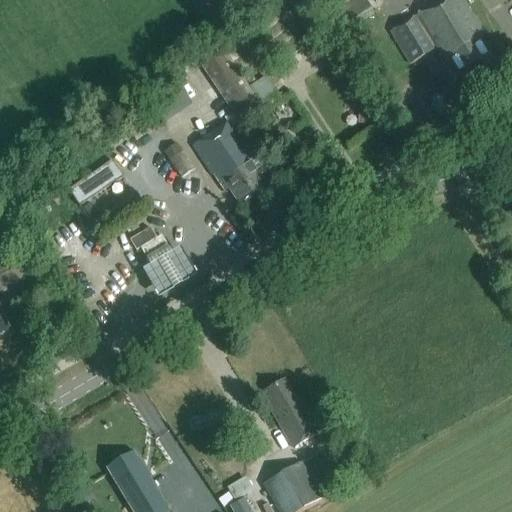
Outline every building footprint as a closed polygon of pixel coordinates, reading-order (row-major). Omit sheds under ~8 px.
[(315,3),(313,0),(287,0),(297,15),(315,3)] [(366,0),(357,0),(336,13),(347,32),(375,15),(366,0)] [(462,80),(493,61),(480,40),(485,37),(462,0),(441,0),(390,32),(411,66),(436,51),(443,63),(449,60),(462,80)] [(297,16),(314,41),(333,27),(322,11),(316,15),(311,7),(297,16)] [(300,47),(274,12),(253,27),(280,62),(300,47)] [(263,54),(243,25),(220,41),(240,70),(263,54)] [(249,87),(219,41),(195,57),(239,124),(279,97),(266,76),(249,87)] [(431,77),(443,71),(437,62),(426,68),(431,77)] [(183,83),(157,103),(171,120),(197,101),(183,83)] [(152,103),(122,121),(135,142),(165,124),(152,103)] [(362,121),(381,122),(382,104),(364,103),(362,121)] [(228,124),(193,147),(212,177),(213,176),(226,194),(231,191),(232,192),(240,204),(266,187),(256,172),(260,169),(252,156),(254,154),(236,126),(232,121),(230,122),(228,124)] [(178,144),(164,153),(181,180),(195,171),(178,144)] [(112,161),(68,190),(79,206),(123,177),(112,161)] [(146,257),(168,244),(163,235),(157,238),(152,228),(131,240),(137,250),(141,248),(146,257)] [(184,249),(145,272),(161,300),(200,277),(184,249)] [(0,293),(1,295),(32,276),(17,250),(0,259),(0,293)] [(0,337),(11,331),(0,313),(5,310),(0,302),(0,337)] [(267,406),(274,417),(294,449),(321,432),(312,417),(301,398),(296,401),(284,381),(265,393),(272,403),(267,406)] [(119,406),(80,429),(84,437),(124,413),(119,406)] [(92,451),(133,428),(126,415),(84,438),(92,451)] [(170,511),(134,452),(105,469),(125,502),(131,511),(151,511),(164,504),(168,511),(170,511)] [(338,488),(320,456),(303,465),(303,464),(263,486),(277,511),(300,511),(323,499),(322,497),(338,488)] [(251,476),(231,486),(239,499),(258,489),(251,476)] [(251,511),(244,499),(230,507),(232,511),(251,511)]
